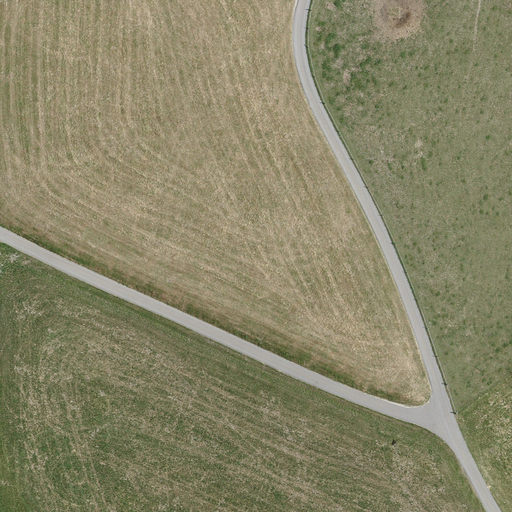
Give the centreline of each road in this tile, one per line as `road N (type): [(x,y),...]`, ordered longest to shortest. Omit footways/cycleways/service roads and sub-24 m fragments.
road 1 (track): [(305,0),(300,49),(310,91),(402,278),(445,420),(493,511)]
road 2 (track): [(445,420),(318,381),(0,236)]
